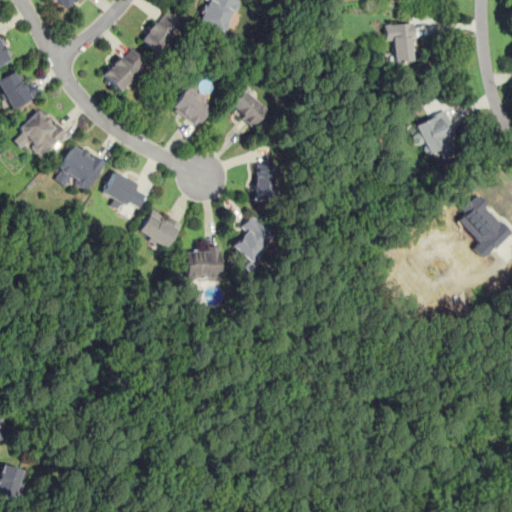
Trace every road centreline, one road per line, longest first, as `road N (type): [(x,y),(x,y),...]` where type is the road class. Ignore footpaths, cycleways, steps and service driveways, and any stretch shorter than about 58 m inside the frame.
road 1 (residential): [(201,176),(87,105),(21,0)]
road 2 (residential): [(511,131),(490,88),(481,0)]
